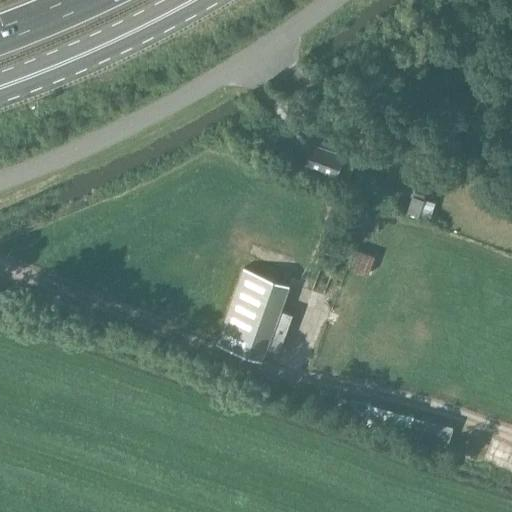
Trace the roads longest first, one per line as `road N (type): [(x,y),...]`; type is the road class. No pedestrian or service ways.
road 1 (unclassified): [(0,182),(204,88),(336,0)]
road 2 (primary): [(0,88),(193,0)]
road 3 (track): [(511,435),(307,378)]
